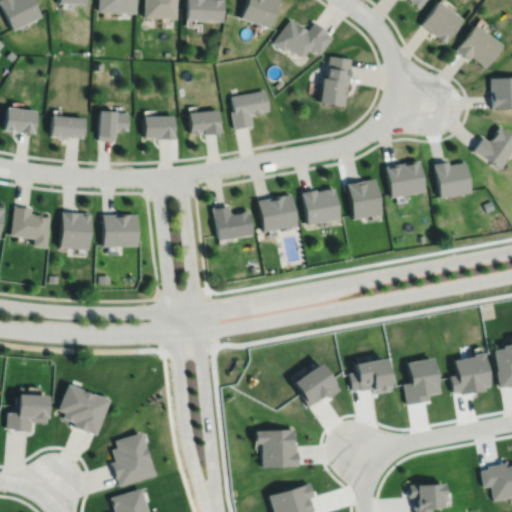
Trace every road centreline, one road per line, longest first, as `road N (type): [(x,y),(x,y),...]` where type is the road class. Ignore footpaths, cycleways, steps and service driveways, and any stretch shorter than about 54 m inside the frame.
road 1 (tertiary): [(197,330),(511,273),(362,277),(194,306)]
road 2 (residential): [(0,165),(168,174),(360,136)]
road 3 (residential): [(168,174),(158,199),(182,423),(208,511)]
road 4 (residential): [(215,511),(182,195),(168,174)]
road 5 (tertiary): [(0,327),(93,335),(197,330)]
road 6 (tertiary): [(194,306),(93,311),(0,303)]
road 7 (residential): [(372,470),(411,440),(511,420)]
